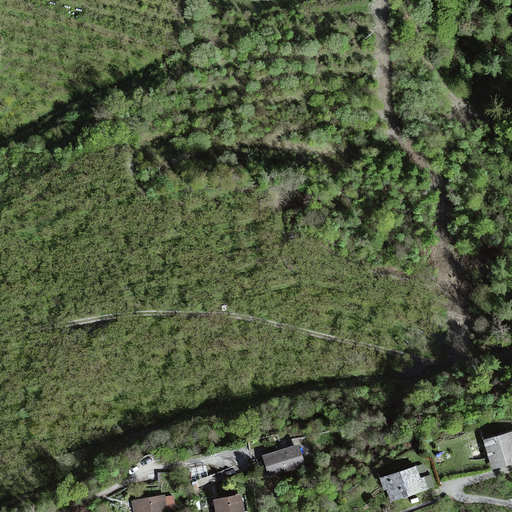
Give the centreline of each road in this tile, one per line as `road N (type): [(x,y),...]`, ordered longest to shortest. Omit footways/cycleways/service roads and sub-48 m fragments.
road 1 (track): [(511,354),(434,360),(226,314),(139,312),(0,336)]
road 2 (residential): [(511,503),(455,489),(511,467)]
